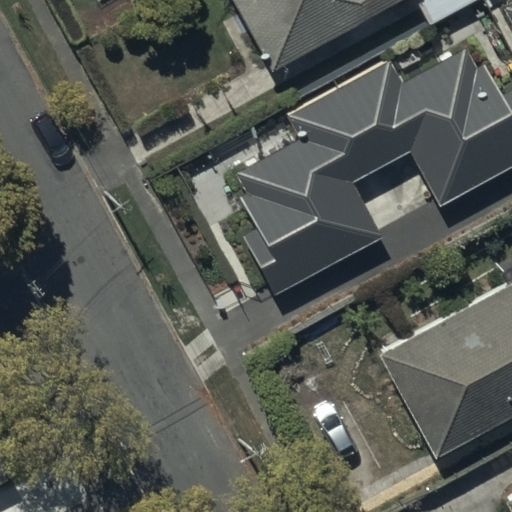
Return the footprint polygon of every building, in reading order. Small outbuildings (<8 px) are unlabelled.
[(229,0),(260,54),(357,0),(229,0)] [(468,76),(456,53),(397,83),(385,61),(340,83),(380,162),(410,145),(437,198),(511,159),(511,96),(510,93),(495,101),(478,70),(468,76)] [(380,162),(340,83),(285,110),(300,138),(237,170),(249,192),(243,194),(261,228),(245,236),(271,287),(374,234),(345,179),(380,162)] [(511,392),(511,266),(372,341),(424,439),(511,392)] [(511,511),(511,476),(492,488),(506,511),(511,511)]
